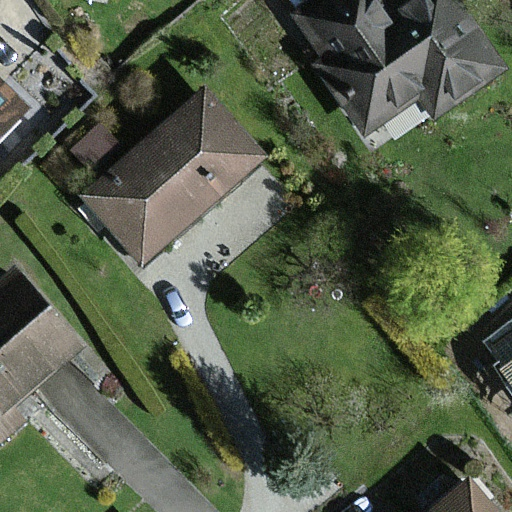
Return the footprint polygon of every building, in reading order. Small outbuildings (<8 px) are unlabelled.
[(384,0),(318,0),(296,15),(325,59),(315,65),(361,134),(417,96),(432,116),(501,70),(453,0),(420,0),(396,17),(384,0)] [(0,84),(0,131),(23,107),(0,84)] [(100,180),(81,197),(140,264),(259,159),(198,91),(122,158),(96,129),(73,150),(100,180)] [(0,440),(16,425),(2,410),(71,346),(6,277),(0,282),(0,440)] [(511,339),(501,347),(511,361),(511,364),(505,370),(511,379),(511,339)] [(485,511),(463,487),(434,511),(485,511)]
